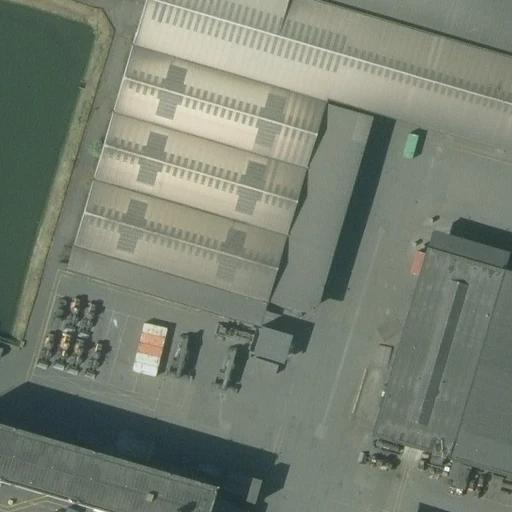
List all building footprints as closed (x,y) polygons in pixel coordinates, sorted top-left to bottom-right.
[(266,302),(325,100),(511,154),(511,62),(299,0),(143,0),(71,245),(266,302)] [(511,0),(299,0),(511,62),(511,0)] [(511,477),(511,273),(429,249),(374,438),(511,477)] [(123,350),(143,360),(151,343),(165,350),(169,342),(155,335),(157,331),(166,335),(167,333),(144,320),(136,335),(132,333),(123,350)] [(283,366),(291,337),(260,328),(252,357),(283,366)] [(236,511),(235,510),(204,492),(204,490),(206,487),(194,484),(194,486),(0,428),(0,483),(98,511),(236,511)]
